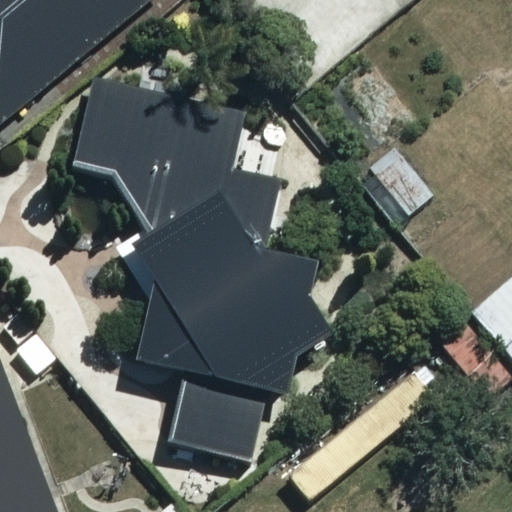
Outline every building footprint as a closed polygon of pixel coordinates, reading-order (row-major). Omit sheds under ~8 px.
[(0,0),(0,120),(154,0),(0,0)] [(285,386),(289,360),(317,364),(326,303),(298,299),(304,256),(265,251),(284,112),(90,84),(77,174),(105,178),(94,258),(141,265),(127,364),(173,370),(161,458),(251,470),(264,383),(285,386)] [(365,168),(405,218),(433,195),(393,146),(365,168)] [(511,274),(465,312),(511,370),(511,274)] [(0,511),(49,511),(0,379),(0,511)]
